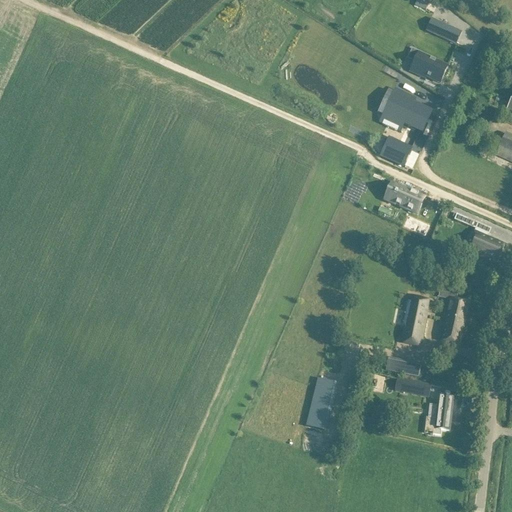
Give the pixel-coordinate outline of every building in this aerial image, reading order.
[(440,24),(435,35),(456,45),(461,33),(440,24)] [(447,68),(433,61),(420,55),(413,71),(426,77),(440,84),(447,68)] [(382,116),(422,135),(422,134),(421,133),(428,119),(429,120),(433,112),(413,103),(414,100),(415,101),(416,100),(403,95),(404,96),(403,98),(393,93),(393,94),(394,94),(384,116),(382,116)] [(496,154),(511,162),(511,136),(507,133),(496,154)] [(389,139),(380,157),(403,167),(411,149),(389,139)] [(359,166),(354,177),(372,185),(367,196),(369,197),(364,208),(373,212),(386,185),(377,181),(378,179),(374,177),(375,173),(359,166)] [(391,184),(384,201),(417,215),(424,199),(391,184)] [(457,215),(454,221),(473,229),(475,223),(457,215)] [(410,217),(405,228),(425,236),(430,225),(410,217)] [(475,241),(471,251),(496,262),(503,246),(493,242),(489,240),(491,236),(475,230),(471,239),(475,241)] [(456,301),(458,293),(440,290),(439,300),(450,301),(447,320),(445,319),(441,343),(459,346),(469,303),(456,301)] [(411,295),(401,343),(421,347),(430,299),(411,295)] [(420,378),(422,363),(389,358),(387,373),(420,378)] [(326,431),(336,383),(318,379),(307,426),(326,431)] [(405,382),(403,393),(429,398),(432,387),(405,382)] [(435,430),(449,431),(453,399),(439,397),(435,430)]
